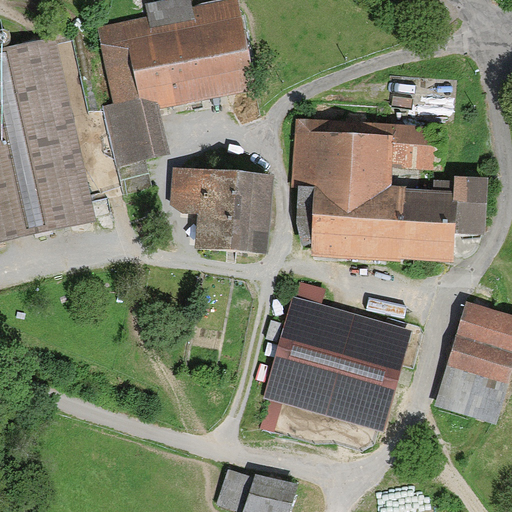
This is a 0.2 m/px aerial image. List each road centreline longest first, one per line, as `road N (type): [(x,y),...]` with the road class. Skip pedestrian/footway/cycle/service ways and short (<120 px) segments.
road 1 (track): [(0,273),(124,251),(299,269),(444,307)]
road 2 (track): [(215,448),(243,399),(271,270)]
road 3 (track): [(299,269),(269,143),(279,102)]
